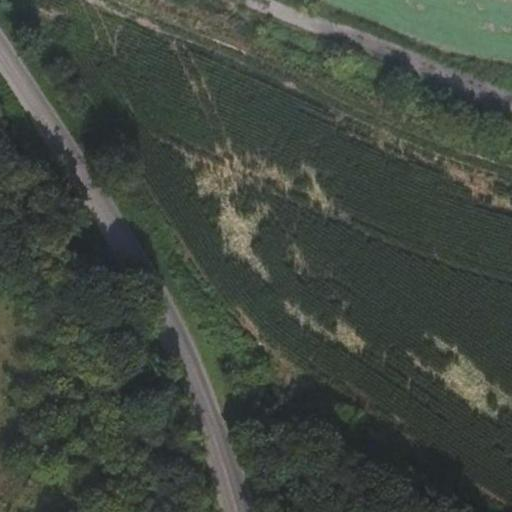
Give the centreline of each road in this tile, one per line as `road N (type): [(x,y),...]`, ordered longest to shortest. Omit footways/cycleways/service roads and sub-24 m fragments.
road 1 (unclassified): [(0,39),(192,341),(222,416),(242,511)]
road 2 (track): [(511,107),(266,0)]
